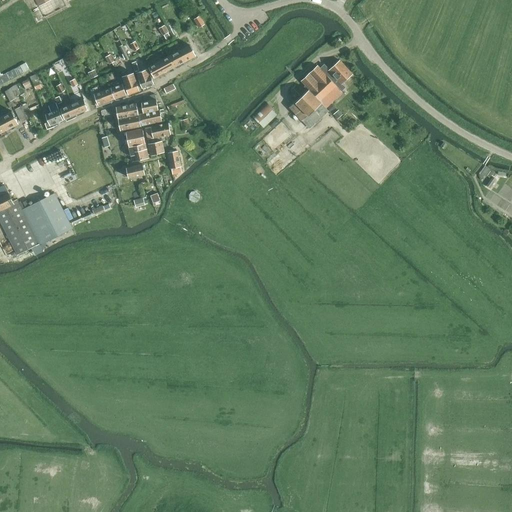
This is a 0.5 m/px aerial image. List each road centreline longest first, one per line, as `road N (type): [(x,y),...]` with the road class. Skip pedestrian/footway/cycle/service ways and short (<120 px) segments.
road 1 (residential): [(0,166),(60,126),(160,87),(234,37),(240,15)]
road 2 (unclassified): [(511,157),(427,111),(378,64),(347,18),(311,0)]
